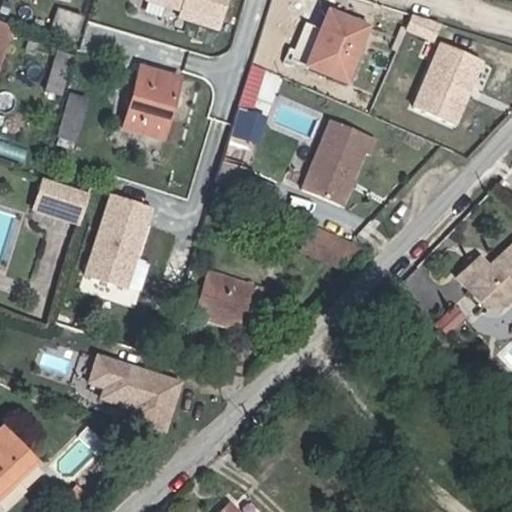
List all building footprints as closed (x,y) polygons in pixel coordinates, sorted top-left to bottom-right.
[(222,33),(232,0),(149,0),(148,3),(187,15),(185,22),(222,33)] [(86,19),(60,11),(53,38),(78,46),(86,19)] [(373,28),(330,15),(315,68),(312,76),(344,86),(354,88),(373,28)] [(439,31),(411,22),(405,36),(431,49),(439,31)] [(0,67),(11,33),(0,29),(0,67)] [(21,37),(11,33),(0,67),(0,88),(4,90),(21,37)] [(440,52),(411,116),(448,132),(476,68),(440,52)] [(137,69),(113,133),(154,149),(178,84),(137,69)] [(264,78),(251,73),(248,85),(240,110),(254,115),(264,78)] [(59,136),(78,142),(91,98),(72,93),(59,136)] [(374,147),(329,129),(301,199),(339,216),(362,162),(368,163),(374,147)] [(217,188),(243,195),(249,170),(224,163),(223,168),(217,188)] [(95,199),(45,184),(37,212),(87,225),(95,199)] [(196,215),(208,218),(211,208),(216,191),(203,187),(196,215)] [(266,209),(271,211),(276,198),(257,189),(252,203),(254,204),(266,209)] [(245,201),(224,193),(213,233),(234,240),(245,201)] [(156,211),(115,197),(88,277),(130,290),(156,211)] [(341,239),(315,229),(304,256),(341,269),(350,245),(352,244),(341,239)] [(511,241),(493,259),(493,265),(489,269),(486,265),(476,254),(453,275),(481,305),(499,306),(511,293),(511,241)] [(263,289),(212,274),(199,319),(249,335),(263,289)] [(189,282),(184,298),(194,300),(199,285),(189,282)] [(445,333),(467,313),(455,300),(433,320),(445,333)] [(100,404),(171,427),(187,378),(99,351),(90,382),(105,387),(100,404)] [(0,478),(3,481),(13,491),(56,450),(21,416),(0,434),(0,478)]
